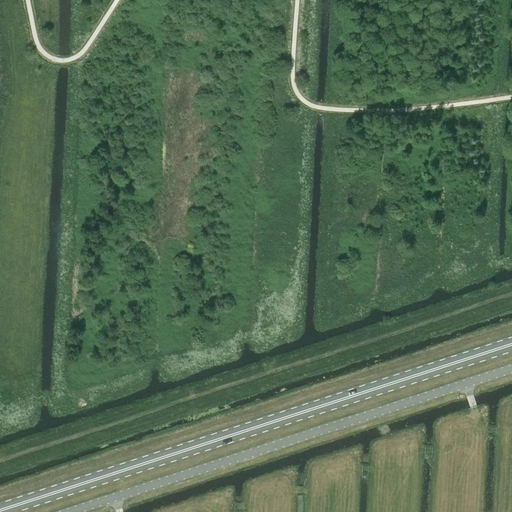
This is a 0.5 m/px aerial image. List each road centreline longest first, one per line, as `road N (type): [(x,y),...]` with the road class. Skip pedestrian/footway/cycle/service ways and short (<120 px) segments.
road 1 (primary): [(0,510),(511,344)]
road 2 (unclassified): [(511,369),(70,511)]
